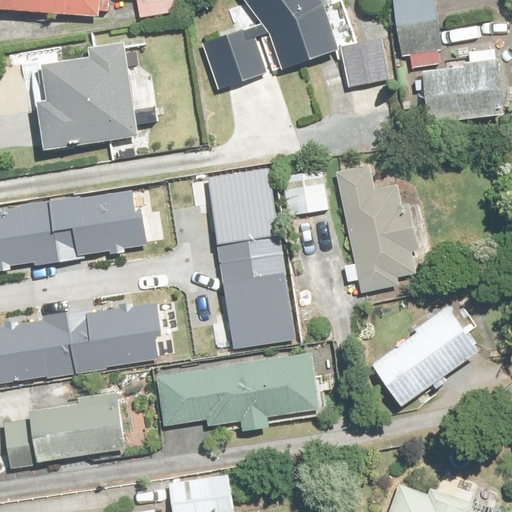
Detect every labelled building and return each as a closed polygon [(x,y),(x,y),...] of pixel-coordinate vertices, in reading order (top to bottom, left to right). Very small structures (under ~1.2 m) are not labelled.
[(111,12),(111,0),(3,0),(3,9),(101,15),(101,11),(111,12)] [(139,0),(142,18),(178,13),(176,0),(139,0)] [(205,44),(221,89),(341,48),(326,3),(323,0),(245,0),(264,24),(205,44)] [(412,54),(414,68),(445,64),(436,0),(398,0),(405,55),(412,54)] [(383,39),(342,50),(352,88),(393,77),(383,39)] [(95,59),(46,66),(51,101),(41,102),(48,152),(140,138),(126,45),(93,50),(95,59)] [(506,118),(503,52),(471,54),(472,69),(427,71),(430,122),(506,118)] [(359,281),(362,293),(399,286),(398,279),(417,275),(413,252),(423,250),(414,202),(404,204),(400,185),(378,190),(374,165),(339,172),(356,264),(347,266),(350,282),(359,281)] [(291,215),(330,207),(324,172),(285,179),(291,215)] [(215,232),(215,221),(172,223),(173,229),(152,230),(155,309),(238,302),(236,262),(226,263),(224,232),(215,232)] [(289,269),(249,275),(255,314),(295,308),(289,269)] [(406,406),(481,350),(451,309),(376,364),(406,406)] [(303,414),(303,418),(314,417),(313,412),(321,411),(313,352),(158,372),(166,426),(210,421),(211,426),(244,422),(245,430),(269,427),(268,418),(303,414)] [(127,446),(118,392),(81,399),(82,408),(33,416),(41,461),(127,446)] [(235,511),(232,478),(171,484),(173,511),(235,511)] [(493,511),(494,511),(431,489),(429,496),(400,486),(391,511),(493,511)]
